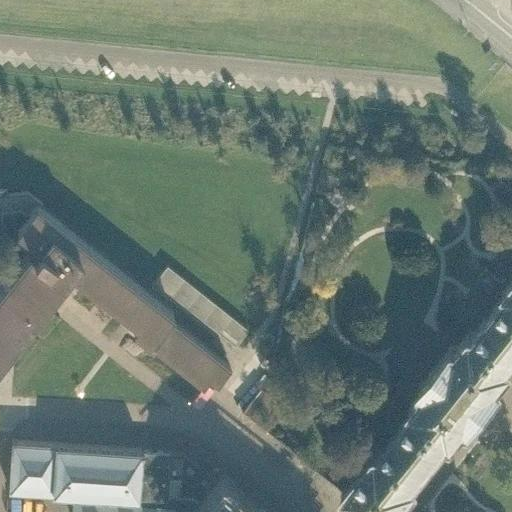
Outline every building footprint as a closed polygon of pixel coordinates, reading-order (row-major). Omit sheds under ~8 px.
[(511,168),(507,164),(506,165),(494,179),(495,180),(498,183),(511,194),(511,168)] [(325,172),(325,173),(325,188),(335,188),(335,183),(352,180),(348,170),(336,172),(325,172)] [(0,354),(37,309),(50,292),(50,291),(57,283),(49,277),(55,269),(62,275),(63,274),(64,275),(70,267),(133,317),(133,316),(137,319),(133,324),(134,325),(202,380),(202,379),(203,380),(209,372),(218,379),(230,363),(230,362),(222,356),(171,315),(174,311),(173,310),(174,309),(148,289),(37,202),(36,202),(29,210),(22,204),(1,206),(3,227),(28,247),(13,266),(0,282),(0,354)] [(156,279),(172,292),(235,341),(236,342),(237,341),(248,327),(167,262),(155,278),(156,279)] [(344,488),(343,489),(344,491),(348,494),(370,511),(395,511),(399,507),(400,505),(403,508),(408,502),(406,499),(407,498),(419,482),(418,482),(419,480),(418,479),(417,478),(429,462),(430,461),(433,463),(438,457),(436,454),(437,453),(449,438),(450,439),(451,438),(452,439),(453,438),(454,438),(466,423),(467,424),(468,424),(469,425),(470,424),(471,424),(483,409),(490,400),(503,384),(502,384),(503,382),(502,381),(501,379),(511,365),(511,359),(511,358),(511,275),(508,281),(490,267),(488,266),(479,276),(480,277),(482,279),(503,294),(501,297),(493,307),(490,305),(485,311),(488,313),(474,330),(473,329),(471,328),(470,329),(469,329),(467,332),(457,344),(456,343),(455,344),(454,343),(453,344),(452,344),(429,373),(424,379),(420,384),(421,384),(420,385),(421,387),(422,388),(413,400),(410,403),(410,404),(411,404),(409,405),(411,407),(410,407),(412,408),(399,425),(395,423),(390,429),(394,431),(389,437),(387,436),(382,442),(385,444),(383,446),(378,441),(375,445),(361,434),(359,432),(358,432),(353,437),(354,438),(372,452),(362,464),(359,462),(354,468),(357,471),(352,477),(347,483),(344,486),(343,488),(344,488)] [(261,383),(246,402),(243,407),(249,412),(256,417),(256,416),(257,416),(259,418),(269,405),(270,404),(268,388),(261,383)] [(189,506),(196,511),(203,503),(194,496),(167,494),(171,447),(142,445),(142,444),(13,435),(12,451),(10,484),(54,487),(74,489),(135,493),(134,500),(74,496),(72,511),(172,511),(173,504),(189,506)] [(172,453),(171,470),(182,471),(183,454),(172,453)] [(261,511),(254,506),(252,504),(251,504),(224,482),(224,481),(221,479),(219,483),(203,503),(196,511),(195,511),(261,511)]
